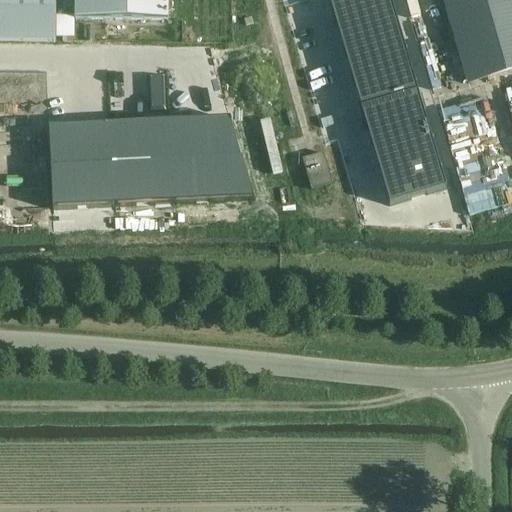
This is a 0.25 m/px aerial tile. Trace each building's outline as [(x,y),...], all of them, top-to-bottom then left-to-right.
[(0,0),(0,42),(55,43),(56,0),(0,0)] [(74,0),(74,21),(168,22),(168,0),(74,0)] [(389,0),(327,0),(389,208),(446,191),(389,0)] [(483,0),(434,0),(438,13),(483,1),(483,0)] [(226,108),(44,114),(47,195),(248,189),(226,108)] [(326,149),(333,178),(352,174),(345,144),(326,149)] [(323,156),(317,157),(303,162),(311,191),(331,186),(323,156)]
